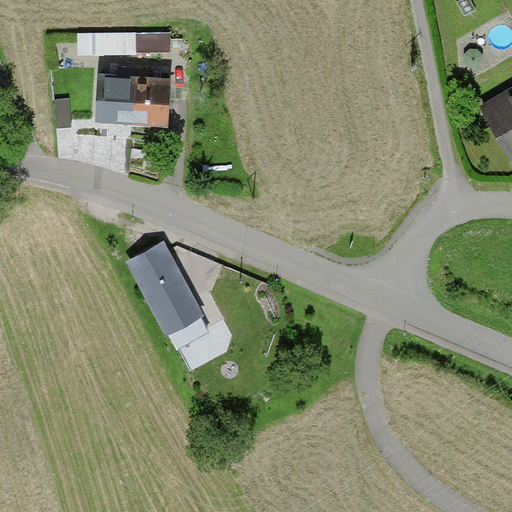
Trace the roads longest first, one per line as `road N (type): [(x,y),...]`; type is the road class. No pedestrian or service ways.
road 1 (residential): [(0,162),(38,165),(170,205),(380,291)]
road 2 (track): [(477,511),(385,441),(366,385),(380,291)]
road 3 (track): [(450,189),(415,0)]
road 4 (residential): [(380,291),(450,189),(511,196)]
road 5 (residential): [(380,291),(511,352)]
